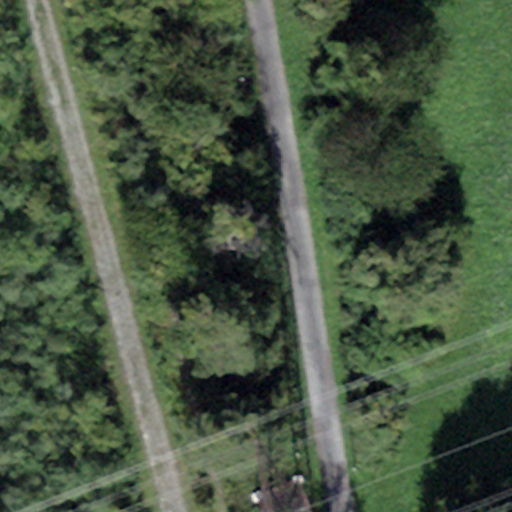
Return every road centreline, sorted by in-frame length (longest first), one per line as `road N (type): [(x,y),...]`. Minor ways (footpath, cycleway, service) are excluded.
road 1 (track): [(27,0),(166,511)]
road 2 (track): [(251,0),(342,511)]
